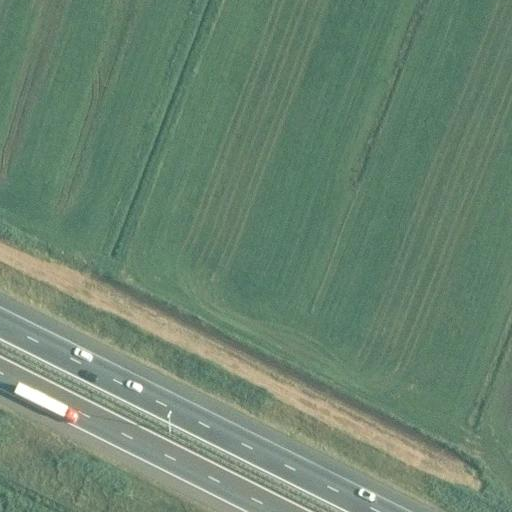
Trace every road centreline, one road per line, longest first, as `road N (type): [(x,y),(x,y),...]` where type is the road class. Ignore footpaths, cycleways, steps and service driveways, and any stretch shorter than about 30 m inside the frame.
road 1 (motorway): [(395,511),(0,316)]
road 2 (motorway): [(0,375),(276,511)]
